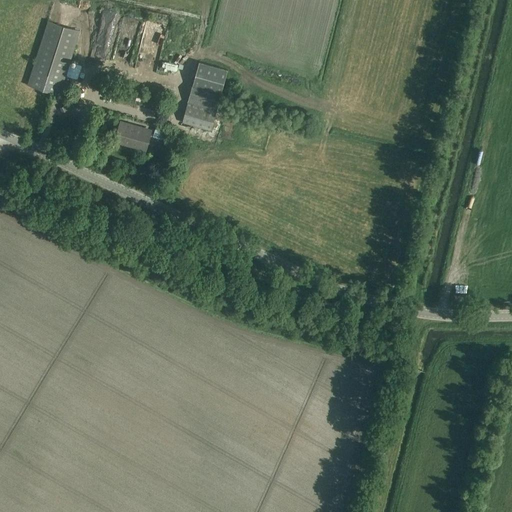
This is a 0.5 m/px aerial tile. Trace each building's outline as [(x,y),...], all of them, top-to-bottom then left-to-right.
[(126,47),(138,18),(126,14),(109,55),(122,61),(128,47),(126,47)] [(64,96),(68,82),(63,81),(79,30),(47,20),(26,85),(64,96)] [(173,51),(169,56),(173,60),(178,55),(173,51)] [(211,130),(228,70),(199,62),(182,122),(211,130)] [(145,153),(151,133),(130,127),(131,125),(120,122),(114,142),(131,147),(130,149),(145,153)] [(157,128),(154,136),(165,140),(168,132),(157,128)]
